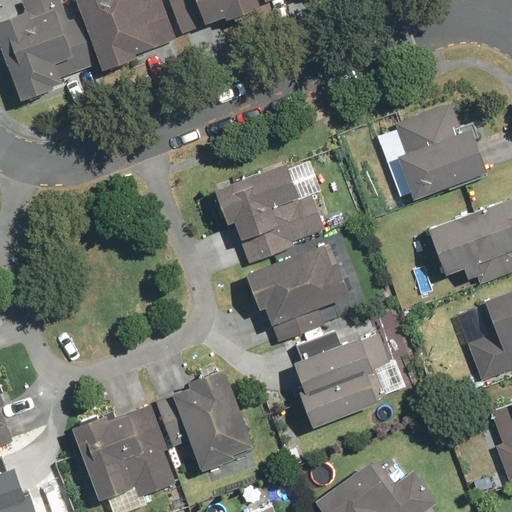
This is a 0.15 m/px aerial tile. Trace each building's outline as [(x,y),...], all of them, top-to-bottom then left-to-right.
[(73,19),(65,0),(27,0),(31,9),(0,21),(31,100),(71,84),(68,76),(102,63),(83,15),(73,19)] [(84,0),(111,70),(187,41),(171,0),(84,0)] [(268,0),(201,0),(211,25),(270,5),(268,0)] [(418,196),(492,166),(477,130),(467,135),(452,101),(399,123),(410,149),(401,153),(418,196)] [(300,164),(221,191),(232,226),(242,222),(257,265),(299,250),(295,240),(323,230),(300,164)] [(485,274),(488,284),(511,274),(511,205),(510,201),(433,229),(450,274),(466,268),(470,280),(485,274)] [(278,340),(342,317),(337,303),(358,295),(338,240),(253,272),(278,340)] [(479,346),(491,379),(511,371),(511,292),(492,300),(505,336),(479,346)] [(297,365),(319,424),(416,388),(404,358),(391,363),(379,331),(348,343),(342,329),(303,343),(309,361),(297,365)] [(0,447),(17,441),(4,406),(13,403),(0,367),(0,447)] [(265,448),(232,368),(179,391),(212,470),(265,448)] [(156,402),(79,430),(107,511),(125,511),(187,490),(156,402)] [(511,441),(497,448),(511,484),(511,483),(511,441)] [(398,485),(380,459),(320,501),(327,511),(429,511),(441,504),(418,471),(398,485)] [(31,495),(22,469),(0,477),(0,511),(45,511),(38,493),(31,495)]
